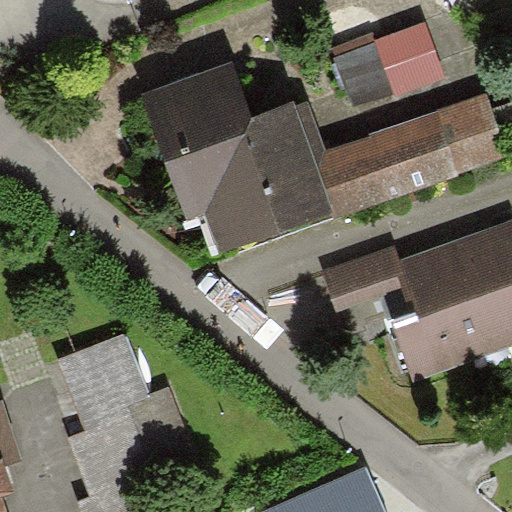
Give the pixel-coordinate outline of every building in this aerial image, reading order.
[(424,25),(381,41),(400,92),(443,77),(424,25)] [(381,41),(338,57),(357,107),(400,92),(381,41)] [(229,74),(158,98),(177,155),(201,147),(231,239),(361,195),(347,154),(325,161),(306,105),(246,125),(229,74)] [(452,119),(347,154),(361,195),(504,147),(488,97),(449,110),(452,119)] [(391,243),(327,267),(341,305),(390,287),(399,312),(395,313),(417,373),(469,354),(464,341),(511,324),(511,226),(400,267),(391,243)] [(123,340),(68,362),(96,432),(75,440),(99,499),(85,505),(88,511),(150,511),(138,480),(153,474),(124,402),(144,394),(123,340)] [(0,409),(0,487),(8,485),(0,462),(0,459),(15,454),(0,409)]
